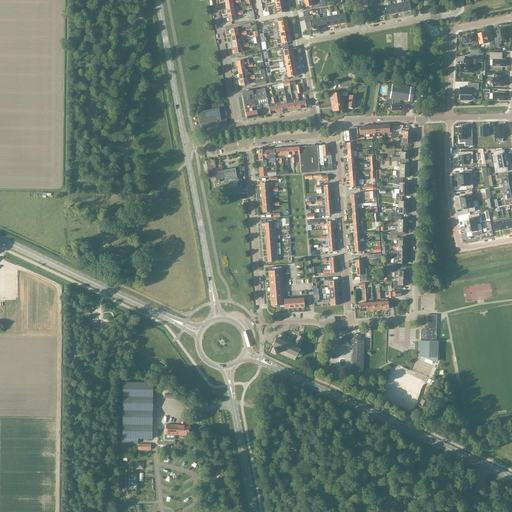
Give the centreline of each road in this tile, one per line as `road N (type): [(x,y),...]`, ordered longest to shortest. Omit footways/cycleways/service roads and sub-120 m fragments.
road 1 (residential): [(350,323),(414,318),(421,118)]
road 2 (residential): [(342,324),(260,320),(246,141)]
road 3 (secondary): [(487,466),(271,366)]
road 4 (residential): [(350,323),(335,124)]
road 5 (secondary): [(170,319),(0,239)]
road 6 (residential): [(511,239),(459,249),(448,185),(449,118)]
road 7 (unclassified): [(360,511),(297,468),(294,436),(281,417),(233,403)]
road 8 (secondary): [(185,145),(157,0)]
road 9 (secondary): [(211,285),(185,145)]
road 10 (residential): [(237,128),(213,0)]
